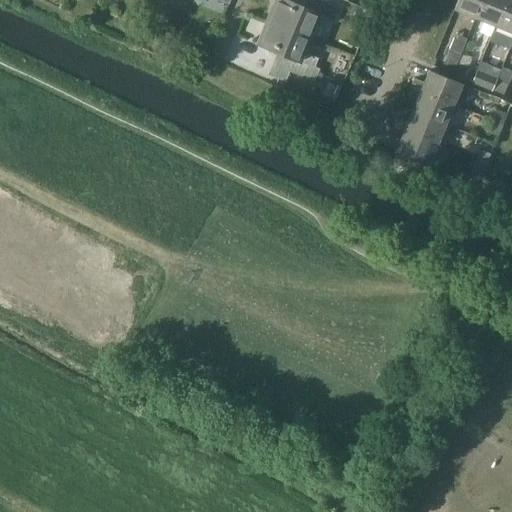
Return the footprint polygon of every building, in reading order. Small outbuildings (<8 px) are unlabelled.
[(311,0),(308,9),(285,0),(277,0),(269,21),(310,38),(320,14),(333,19),(338,8),(319,0),(311,0)] [(476,17),(482,0),(459,0),(456,9),(476,17)] [(496,25),(506,0),(482,0),(476,17),(496,25)] [(511,31),(511,0),(506,0),(496,25),(511,31)] [(314,81),(319,69),(314,67),(318,58),(304,52),(310,38),(269,21),(259,45),(277,52),(268,75),(285,82),(290,71),(314,81)] [(143,45),(149,31),(138,26),(132,41),(143,45)] [(457,64),(457,63),(458,61),(461,54),(451,49),(449,49),(442,68),(442,69),(443,69),(453,73),(457,64)] [(468,67),(457,63),(457,64),(453,73),(454,73),(464,77),(468,68),(468,67)] [(415,78),(412,87),(454,104),(463,84),(430,70),(425,82),(415,78)] [(494,90),(498,79),(487,75),(483,85),(494,90)] [(508,84),(498,79),(494,90),(504,94),(508,84)] [(412,87),(408,95),(418,99),(413,111),(446,124),(451,112),(457,114),(460,107),(454,104),(412,87)] [(498,110),(493,121),(503,125),(508,114),(507,114),(511,106),(501,102),(498,110)] [(398,118),(395,127),(437,144),(446,124),(413,111),(408,122),(398,118)] [(499,135),(503,125),(493,121),(489,131),(499,135)] [(395,127),(391,136),(401,140),(396,152),(429,165),(437,144),(395,127)] [(486,165),(491,154),(481,150),(471,146),(467,156),(475,160),(477,161),(486,165)] [(482,175),(486,165),(477,161),(475,160),(471,171),(473,171),(482,175)]
